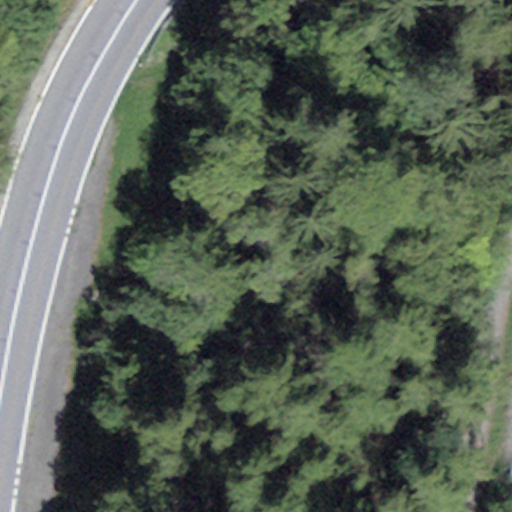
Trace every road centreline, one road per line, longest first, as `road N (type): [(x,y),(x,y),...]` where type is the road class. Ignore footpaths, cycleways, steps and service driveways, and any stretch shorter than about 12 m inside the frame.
road 1 (secondary): [(0,396),(53,160),(137,0)]
road 2 (track): [(511,267),(461,397),(444,511)]
